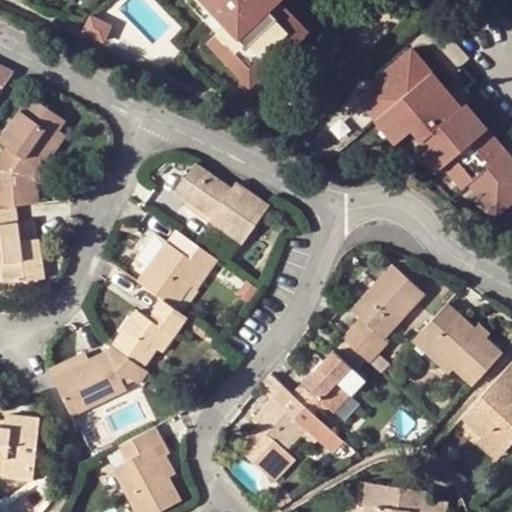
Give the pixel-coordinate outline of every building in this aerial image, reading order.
[(186,0),(205,20),(214,11),(203,0),(186,0)] [(203,0),(214,11),(205,20),(216,31),(237,53),(228,62),(250,86),(276,62),(265,51),(296,21),(278,1),(278,0),(203,0)] [(91,17),(84,32),(104,41),(111,26),(91,17)] [(296,21),(265,51),(276,62),(307,32),(296,21)] [(228,62),(237,53),(216,31),(207,39),(228,62)] [(413,48),(356,95),(365,106),(376,97),(406,134),(413,128),(422,140),(416,145),(437,171),(443,165),(450,160),(469,183),(477,193),(482,189),(501,211),(511,201),(511,162),(489,181),(482,172),(506,152),(466,104),(462,107),(413,48)] [(0,86),(11,71),(0,64),(0,86)] [(33,164),(58,130),(64,121),(29,95),(0,135),(0,141),(6,146),(33,164)] [(396,143),(406,134),(376,97),(365,106),(396,143)] [(422,140),(413,128),(406,134),(416,145),(422,140)] [(0,190),(36,186),(35,178),(65,135),(58,130),(33,164),(6,146),(0,154),(0,190)] [(482,172),(489,181),(511,162),(511,159),(506,152),(482,172)] [(469,183),(450,160),(443,165),(463,188),(469,183)] [(234,181),(230,187),(195,162),(174,191),(187,200),(185,204),(207,220),(240,245),(268,204),(234,181)] [(0,207),(17,205),(38,202),(36,186),(0,190),(0,207)] [(501,211),(482,189),(477,193),(495,215),(501,211)] [(0,207),(0,261),(2,262),(4,282),(18,280),(37,278),(44,277),(38,238),(35,238),(21,239),(17,205),(0,207)] [(33,220),(19,221),(21,239),(35,238),(33,220)] [(134,259),(146,267),(136,281),(160,298),(173,308),(188,285),(201,266),(207,271),(216,258),(191,241),(182,254),(165,240),(152,232),(134,259)] [(354,323),(340,338),(342,340),(364,360),(368,364),(377,354),(388,343),(384,339),(425,294),(391,265),(351,308),(360,316),(371,327),(365,332),(354,323)] [(194,289),(207,271),(201,266),(188,285),(194,289)] [(18,280),(19,288),(37,287),(37,278),(18,280)] [(244,281),(234,295),(247,305),(258,291),(244,281)] [(172,337),(186,317),(173,308),(160,298),(152,312),(160,318),(156,325),(147,319),(135,310),(109,346),(141,368),(155,349),(165,333),(172,337)] [(456,313),(446,304),(441,309),(452,318),(456,313)] [(472,385),(501,353),(456,313),(452,318),(441,309),(413,340),(424,350),(429,344),(451,362),(449,364),(472,385)] [(152,312),(147,319),(156,325),(160,318),(152,312)] [(360,316),(354,323),(365,332),(371,327),(360,316)] [(190,320),(185,327),(201,339),(206,332),(190,320)] [(161,352),(172,337),(165,333),(155,349),(161,352)] [(364,360),(342,340),(338,345),(359,365),(364,360)] [(429,344),(424,350),(445,368),(449,364),(451,362),(429,344)] [(51,377),(55,385),(70,415),(98,402),(125,388),(124,384),(121,379),(126,375),(132,379),(138,384),(146,372),(141,368),(109,346),(106,349),(87,359),(51,377)] [(311,412),(318,419),(328,407),(332,412),(349,394),(343,389),(357,374),(333,351),(292,395),(294,396),(311,412)] [(47,370),(51,377),(87,359),(84,353),(47,370)] [(377,354),(368,364),(381,375),(390,365),(377,354)] [(511,360),(511,361),(458,419),(480,440),(483,436),(501,454),(511,442),(511,360)] [(349,394),(350,396),(364,380),(357,374),(343,389),(349,394)] [(124,384),(132,379),(126,375),(121,379),(124,384)] [(271,375),(261,387),(272,397),(283,386),(271,375)] [(311,412),(294,396),(292,395),(283,386),(272,397),(250,421),(256,427),(261,431),(250,443),(242,452),(265,473),(286,450),(280,445),(301,423),(306,428),(333,453),(343,442),(318,419),(311,412)] [(98,402),(70,415),(73,422),(101,409),(98,402)] [(0,461),(33,465),(36,429),(23,428),(25,416),(4,413),(2,420),(2,426),(0,425),(0,461)] [(37,417),(25,416),(23,428),(36,429),(37,417)] [(306,428),(301,423),(280,445),(286,450),(306,428)] [(154,425),(117,444),(103,451),(112,467),(124,491),(135,511),(156,511),(180,500),(167,477),(157,459),(164,456),(168,453),(154,425)] [(261,431),(256,427),(245,439),(250,443),(261,431)] [(494,462),(501,454),(483,436),(480,440),(476,443),(494,462)] [(286,450),(265,473),(272,479),(291,457),(286,450)] [(174,473),(164,456),(157,459),(167,477),(174,473)] [(0,461),(0,476),(31,480),(33,465),(0,461)] [(124,491),(112,467),(102,473),(114,497),(124,491)] [(366,483),(363,506),(374,507),(373,511),(440,511),(442,501),(424,498),(425,491),(366,483)]
